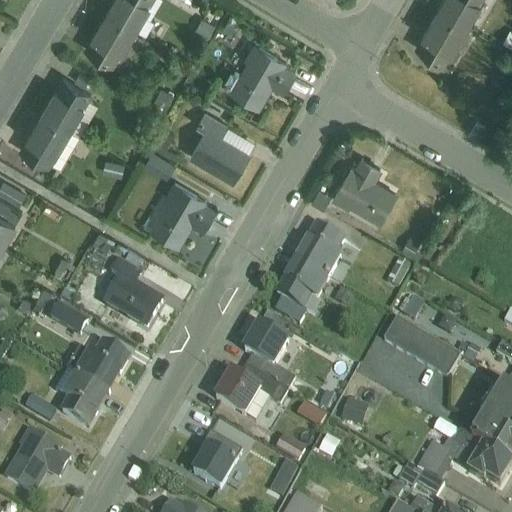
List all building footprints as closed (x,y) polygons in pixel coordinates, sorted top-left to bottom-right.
[(115,0),(107,14),(137,32),(147,38),(155,24),(151,22),(143,17),(153,0),(115,0)] [(153,0),(143,17),(151,22),(164,0),(163,0),(153,0)] [(468,25),(481,0),(442,0),(438,9),(468,25)] [(447,62),(468,25),(438,9),(417,46),(447,62)] [(137,32),(107,14),(86,52),(115,69),(137,32)] [(229,18),(222,30),(233,37),(240,24),(229,18)] [(203,20),(194,34),(208,41),(216,28),(203,20)] [(267,83),(275,89),(280,94),(295,74),(285,68),(287,64),(255,46),(246,62),(248,62),(242,73),(236,69),(234,74),(231,73),(226,83),(228,84),(226,89),(230,92),(231,91),(259,109),(260,107),(252,101),(267,83)] [(89,86),(95,76),(74,64),(68,74),(89,86)] [(41,115),(80,138),(99,107),(90,102),(92,96),(62,79),(41,115)] [(252,101),(260,107),(275,89),(267,83),(252,101)] [(162,91),(154,105),(167,112),(175,98),(162,91)] [(221,138),(228,126),(206,112),(197,126),(206,131),(191,156),(234,181),(249,155),(221,138)] [(80,138),(41,115),(19,152),(50,170),(53,165),(61,170),(80,138)] [(221,138),(249,155),(256,143),(228,126),(221,138)] [(163,130),(153,148),(164,155),(176,136),(163,130)] [(153,153),(144,167),(168,181),(176,167),(153,153)] [(352,168),(334,199),(350,209),(351,207),(381,225),(398,193),(377,181),(383,171),(362,159),(356,170),(352,168)] [(107,161),(103,175),(122,179),(125,166),(107,161)] [(168,201),(150,231),(180,249),(193,227),(205,233),(217,211),(207,205),(209,202),(174,182),(164,199),(168,201)] [(4,183),(0,188),(0,196),(20,207),(26,196),(4,183)] [(320,190),(312,204),(324,211),(333,197),(320,190)] [(0,247),(2,249),(23,214),(0,200),(0,247)] [(296,261),(331,281),(344,259),(338,255),(346,244),(317,225),(296,261)] [(100,234),(91,249),(106,258),(115,242),(100,234)] [(410,237),(402,251),(413,257),(421,243),(410,237)] [(125,264),(139,272),(144,264),(130,255),(125,264)] [(56,273),(53,279),(60,283),(66,273),(74,277),(77,272),(69,267),(71,264),(62,259),(55,272),(56,273)] [(399,260),(387,283),(398,289),(411,266),(399,260)] [(139,272),(125,264),(119,261),(111,275),(120,280),(104,306),(147,332),(165,302),(137,285),(143,275),(139,272)] [(331,281),(296,261),(275,297),(283,300),(275,312),(300,326),(307,314),(315,318),(322,304),(319,302),(331,281)] [(341,290),(335,302),(347,308),(353,297),(341,290)] [(44,291),(32,312),(41,317),(52,296),(44,291)] [(398,320),(399,320),(412,299),(403,294),(402,293),(389,314),(391,315),(398,320)] [(23,299),(16,311),(27,317),(34,305),(23,299)] [(59,305),(51,321),(81,338),(89,324),(59,305)] [(399,320),(398,320),(384,341),(448,379),(461,358),(399,320)] [(246,369),(289,393),(297,380),(277,368),(292,343),(259,325),(243,353),(253,358),(246,369)] [(68,371),(112,396),(132,361),(102,343),(95,356),(90,353),(89,354),(81,349),(68,371)] [(463,344),(458,352),(465,356),(464,358),(474,364),(481,351),(472,346),(470,349),(463,344)] [(511,378),(508,386),(511,388),(511,350),(502,345),(496,355),(511,364),(511,378)] [(289,393),(246,369),(241,378),(231,373),(215,401),(257,424),(271,400),(281,406),(289,393)] [(112,396),(68,371),(56,392),(69,401),(61,414),(91,432),(112,396)] [(472,440),(511,463),(511,388),(508,386),(505,384),(472,440)] [(33,397),(25,409),(50,424),(58,413),(33,397)] [(348,401),(341,421),(362,428),(368,408),(348,401)] [(305,404),(299,414),(321,427),(327,417),(305,404)] [(3,414),(0,418),(0,432),(3,434),(12,419),(3,414)] [(23,450),(5,480),(36,498),(48,476),(60,483),(73,460),(61,453),(63,451),(30,432),(20,448),(23,450)] [(207,450),(192,476),(195,478),(222,493),(245,452),(211,433),(203,448),(207,450)] [(472,455),(471,457),(476,460),(467,474),(485,484),(487,481),(501,489),(511,468),(511,463),(472,440),(461,433),(454,445),(472,455)] [(284,438),(276,451),(299,464),(307,451),(284,438)] [(327,438),(319,453),(332,459),(340,444),(327,438)] [(457,459),(455,461),(465,467),(471,457),(472,455),(454,445),(450,443),(444,452),(457,459)] [(417,470),(441,484),(455,461),(457,459),(444,452),(432,445),(417,470)] [(441,484),(417,470),(409,465),(404,473),(400,470),(396,478),(399,480),(398,482),(415,491),(417,488),(437,499),(445,486),(441,484)] [(394,483),(388,494),(399,500),(405,489),(394,483)] [(321,511),(323,511),(296,495),(286,511),(321,511)] [(411,511),(459,511),(449,506),(445,511),(437,511),(419,501),(411,511)] [(194,511),(184,506),(182,509),(171,502),(165,511),(194,511)]
